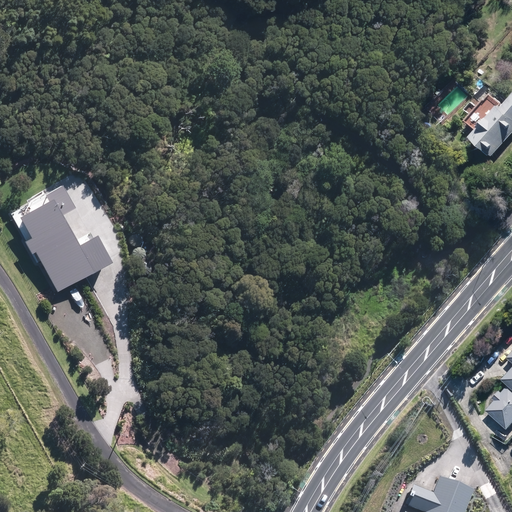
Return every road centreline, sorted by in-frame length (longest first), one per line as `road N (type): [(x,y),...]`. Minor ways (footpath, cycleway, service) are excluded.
road 1 (secondary): [(511,253),(368,421),(308,511)]
road 2 (unknown): [(418,362),(497,511)]
